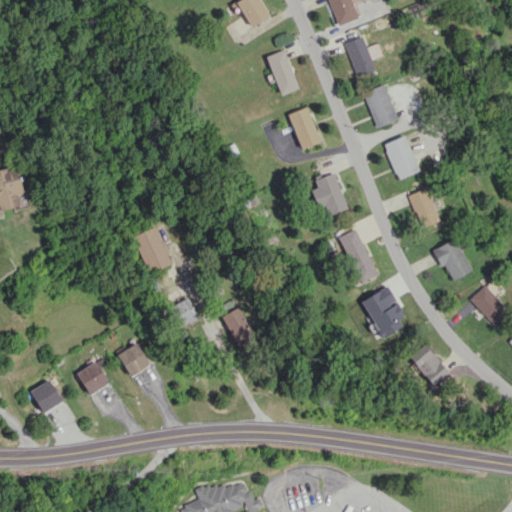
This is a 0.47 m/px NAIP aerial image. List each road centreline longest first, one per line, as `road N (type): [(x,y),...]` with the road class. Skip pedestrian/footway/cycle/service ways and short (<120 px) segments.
road 1 (tertiary): [(0,456),(251,430),(511,463)]
road 2 (residential): [(288,0),(408,273),(457,340),(511,391)]
